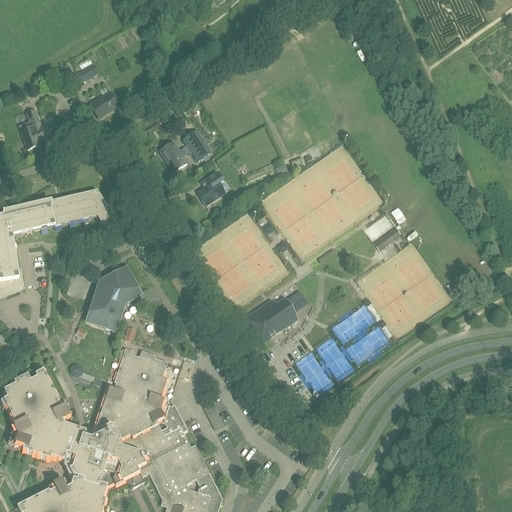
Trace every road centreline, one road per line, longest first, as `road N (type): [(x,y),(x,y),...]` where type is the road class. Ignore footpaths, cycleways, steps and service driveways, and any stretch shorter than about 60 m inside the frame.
road 1 (residential): [(340,463),(261,396),(96,145)]
road 2 (residential): [(96,145),(333,0)]
road 3 (tertiary): [(511,342),(426,365),(377,406),(340,463)]
road 4 (tertiary): [(352,472),(416,388),(451,366),(511,356)]
